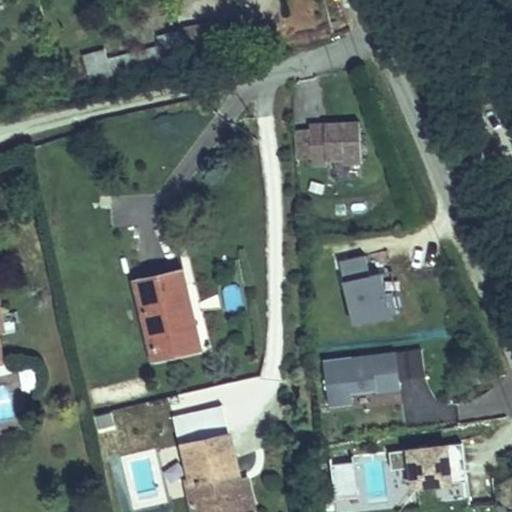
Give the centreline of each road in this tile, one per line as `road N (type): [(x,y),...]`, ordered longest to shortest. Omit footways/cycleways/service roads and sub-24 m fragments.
road 1 (residential): [(361,0),(511,376)]
road 2 (unknown): [(267,73),(278,313),(270,370),(245,425)]
road 3 (unknown): [(270,97),(229,116),(160,201)]
